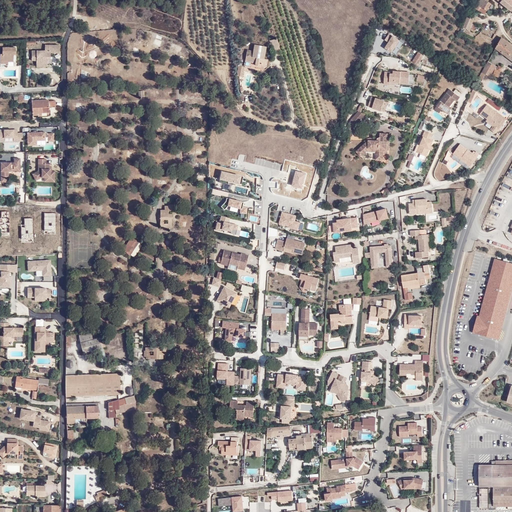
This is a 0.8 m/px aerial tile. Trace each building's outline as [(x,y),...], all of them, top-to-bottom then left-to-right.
[(484,14),(491,3),(485,0),(478,0),(477,4),(480,7),(478,10),(484,14)] [(511,0),(498,0),(511,10),(511,0)] [(469,29),(473,19),(467,17),(462,27),(469,29)] [(385,40),(389,43),(385,49),(393,54),(401,41),(389,34),(385,40)] [(84,45),(88,45),(88,41),(93,41),(93,35),(83,36),(84,45)] [(511,44),(501,37),(495,48),(511,60),(511,44)] [(31,60),(36,60),(36,62),(46,62),(46,59),(46,56),(48,56),(49,56),(49,52),(57,52),(57,44),(44,44),(44,50),(30,50),(31,60)] [(266,46),(254,44),(253,51),(247,50),(247,52),(245,60),(256,62),(255,65),(262,66),(266,67),(267,64),(268,59),(264,59),(266,46)] [(12,53),(15,53),(15,47),(1,47),(1,53),(0,53),(0,62),(5,62),(5,60),(12,60),(12,53)] [(81,63),(82,59),(79,58),(80,53),(74,52),(73,62),(81,63)] [(418,64),(422,57),(418,55),(414,61),(418,64)] [(496,66),(487,61),(481,71),(489,76),(490,73),(498,76),(503,67),(497,65),(496,66)] [(155,66),(155,75),(159,75),(159,72),(165,72),(165,66),(155,66)] [(384,71),(384,84),(389,84),(389,81),(399,81),(409,82),(409,71),(394,70),(393,72),(384,71)] [(122,81),(127,81),(127,78),(132,77),(132,72),(122,72),(122,81)] [(418,75),(415,84),(422,86),(425,77),(418,75)] [(174,95),(173,89),(163,90),(164,98),(168,98),(168,95),(174,95)] [(150,99),(154,99),(154,95),(159,95),(159,90),(150,90),(150,99)] [(438,113),(441,109),(444,112),(448,107),(454,99),(445,92),(439,100),(435,105),(436,105),(433,109),(438,113)] [(381,111),(385,112),(388,102),(385,101),(385,100),(371,96),(368,107),(381,111)] [(48,100),(31,100),(32,114),(37,114),(37,112),(42,112),(48,112),(48,106),(55,106),(55,101),(48,101),(48,100)] [(494,134),(504,121),(494,114),(496,112),(486,104),(479,114),(486,119),(484,121),(491,127),(489,130),(494,134)] [(355,124),(360,112),(354,110),(349,122),(355,124)] [(444,119),(447,115),(442,110),(439,115),(444,119)] [(504,121),(506,119),(496,112),(494,114),(504,121)] [(346,130),(352,132),(355,124),(349,122),(346,130)] [(17,133),(17,129),(0,129),(0,141),(22,142),(22,133),(17,133)] [(428,149),(429,149),(433,140),(430,139),(432,134),(424,130),(421,136),(422,137),(419,145),(416,152),(426,156),(428,149)] [(370,138),(367,138),(364,141),(356,150),(361,154),(364,151),(367,147),(377,147),(377,150),(377,159),(385,159),(384,154),(391,153),(391,148),(389,149),(389,131),(379,131),(379,135),(375,136),(375,137),(370,138)] [(54,149),(54,132),(27,133),(27,147),(44,146),(44,150),(54,149)] [(476,150),(474,153),(460,142),(452,153),(460,158),(462,156),(472,163),(480,153),(476,150)] [(196,147),(196,155),(205,155),(205,147),(196,147)] [(133,160),(133,155),(130,155),(130,150),(125,150),(125,160),(133,160)] [(460,158),(470,166),(472,163),(462,156),(460,158)] [(14,158),(14,162),(1,162),(1,181),(6,181),(6,175),(8,175),(8,170),(15,170),(15,165),(18,165),(18,162),(20,162),(20,158),(14,158)] [(54,171),(51,171),(51,163),(50,163),(46,163),(46,158),(38,158),(38,166),(38,167),(39,169),(36,171),(35,172),(38,177),(39,178),(41,176),(44,176),(50,176),(50,179),(54,179),(54,178),(54,171)] [(83,171),(74,171),(74,180),(78,180),(78,176),(83,176),(83,171)] [(228,180),(241,184),(243,176),(221,171),(220,175),(221,175),(221,177),(220,177),(218,182),(227,184),(228,180)] [(106,179),(106,188),(111,188),(111,185),(116,185),(116,179),(106,179)] [(190,200),(190,192),(180,192),(181,200),(190,200)] [(128,206),(132,206),(132,202),(137,202),(137,197),(128,197),(128,206)] [(225,210),(229,206),(241,209),(240,213),(247,214),(248,207),(243,207),(244,202),(227,198),(226,201),(221,206),(225,210)] [(417,214),(433,213),(432,201),(427,201),(427,198),(415,199),(415,202),(413,203),(409,203),(410,215),(417,214)] [(172,210),(173,205),(168,204),(168,206),(164,206),(164,210),(160,210),(159,226),(161,226),(161,229),(168,229),(168,228),(171,228),(171,218),(172,218),(172,214),(168,214),(168,210),(172,210)] [(107,206),(107,214),(112,214),(112,211),(117,210),(116,205),(107,206)] [(385,209),(376,212),(362,215),(363,224),(378,221),(387,218),(385,209)] [(298,229),(299,221),(294,220),(295,216),(282,212),(279,223),(288,225),(288,226),(298,229)] [(44,234),(55,234),(55,213),(43,213),(44,234)] [(127,218),(128,224),(137,222),(136,216),(127,218)] [(223,224),(217,223),(215,230),(220,231),(221,229),(230,231),(231,229),(236,230),(237,225),(228,223),(229,218),(221,216),(220,221),(223,222),(223,224)] [(188,224),(185,224),(185,218),(179,218),(180,228),(189,228),(188,224)] [(336,220),(336,223),(332,223),(333,233),(351,231),(351,228),(357,227),(356,218),(350,219),(336,220)] [(24,227),(21,227),(21,242),(33,242),(32,219),(24,219),(24,227)] [(110,226),(113,234),(117,232),(116,229),(121,228),(120,223),(110,226)] [(429,251),(431,251),(430,234),(421,234),(421,229),(410,230),(411,236),(415,235),(415,239),(418,239),(419,251),(415,252),(416,258),(429,256),(429,251)] [(134,258),(142,244),(131,238),(123,252),(134,258)] [(293,253),(302,256),(305,243),(286,238),(285,242),(277,240),(275,250),(283,252),(284,248),(293,251),(292,253),(293,253)] [(390,244),(387,244),(387,243),(383,243),(384,245),(369,246),(370,252),(365,253),(365,258),(370,258),(371,267),(377,266),(376,251),(385,250),(386,265),(392,265),(390,244)] [(353,263),(360,262),(359,247),(354,248),(352,246),(351,244),(335,246),(336,251),(333,252),(335,262),(341,261),(340,258),(353,256),(353,263)] [(237,269),(245,270),(249,255),(241,253),(241,254),(233,252),(224,250),(222,258),(219,257),(218,262),(221,262),(220,264),(228,266),(229,263),(238,266),(237,269)] [(498,338),(511,286),(511,262),(499,259),(495,258),(479,316),(477,316),(473,331),(482,334),(498,338)] [(50,271),(50,261),(27,262),(28,272),(41,271),(42,276),(50,276),(50,271)] [(113,274),(119,266),(114,262),(108,270),(113,274)] [(285,264),(277,262),(275,268),(284,270),(285,264)] [(9,272),(16,272),(16,265),(0,264),(0,272),(0,277),(0,287),(9,288),(9,278),(9,272)] [(336,268),(337,281),(357,280),(356,267),(336,268)] [(431,277),(429,268),(416,270),(417,273),(418,285),(426,284),(425,278),(431,277)] [(417,273),(406,275),(408,287),(418,285),(417,273)] [(319,285),(321,279),(302,274),(301,279),(304,280),(307,281),(306,288),(309,289),(312,289),(314,283),(319,285)] [(212,285),(219,287),(221,279),(214,278),(212,285)] [(306,288),(307,281),(304,280),(301,291),(308,292),(309,291),(309,289),(306,288)] [(217,301),(229,307),(236,293),(224,286),(217,301)] [(44,289),(34,289),(26,289),(26,296),(34,296),(34,297),(44,298),(44,289)] [(378,319),(387,320),(389,310),(390,310),(391,302),(383,301),(382,309),(370,307),(369,317),(373,318),(377,319),(378,319)] [(159,310),(163,309),(162,306),(157,307),(157,310),(154,311),(155,316),(160,315),(159,310)] [(352,317),(351,317),(351,311),(352,311),(352,306),(338,307),(339,315),(330,316),(330,323),(331,331),(338,330),(337,323),(344,323),(344,325),(353,324),(352,317)] [(309,334),(317,335),(318,322),(309,322),(310,308),(301,308),(301,322),(299,322),(299,335),(309,336),(309,334)] [(146,320),(145,315),(141,315),(141,310),(136,311),(137,321),(146,320)] [(280,326),(287,327),(287,312),(272,312),(272,324),(281,324),(280,326)] [(410,324),(423,324),(423,315),(410,315),(410,314),(405,313),(404,329),(410,329),(410,324)] [(222,327),(226,328),(225,340),(231,341),(232,336),(244,337),(245,329),(238,329),(239,323),(223,321),(222,327)] [(7,337),(22,337),(22,328),(8,328),(8,323),(0,322),(0,328),(2,328),(2,336),(0,336),(0,345),(7,346),(7,337)] [(49,342),(53,342),(53,333),(47,333),(44,333),(44,331),(44,327),(33,327),(33,333),(35,333),(35,339),(33,339),(33,352),(44,352),(44,346),(44,342),(49,342)] [(157,339),(156,330),(147,330),(148,340),(157,339)] [(80,343),(83,353),(97,349),(102,348),(105,347),(101,337),(80,343)] [(167,351),(168,351),(168,346),(163,346),(163,351),(159,351),(159,346),(155,346),(155,347),(145,347),(145,350),(144,350),(144,356),(146,356),(146,359),(163,359),(163,355),(167,355),(167,351)] [(102,366),(107,364),(102,348),(97,349),(102,366)] [(416,379),(423,380),(423,360),(415,360),(415,364),(400,363),(400,375),(407,375),(407,373),(411,373),(411,375),(416,375),(416,379)] [(376,375),(373,373),(373,370),(370,370),(370,362),(361,361),(360,379),(370,380),(369,382),(374,386),(378,379),(375,377),(376,375)] [(227,367),(228,368),(228,363),(223,363),(223,370),(218,370),(218,375),(227,375),(227,377),(227,384),(234,384),(234,372),(228,371),(228,370),(227,370),(227,367)] [(241,372),(234,372),(234,384),(234,386),(240,386),(250,387),(251,364),(241,364),(241,372)] [(342,401),(347,399),(347,387),(348,386),(345,382),(347,378),(339,375),(337,379),(336,378),(338,373),(332,370),(327,380),(327,385),(331,387),(329,391),(336,394),(340,401),(342,401)] [(297,377),(285,376),(277,375),(276,386),(284,387),(285,384),(296,385),(296,388),(305,389),(306,378),(297,377)] [(21,389),(27,389),(36,391),(37,384),(38,383),(38,381),(22,379),(22,376),(20,376),(16,376),(16,382),(15,387),(21,387),(21,389)] [(67,378),(68,386),(68,397),(105,395),(119,395),(118,376),(105,376),(69,378),(67,378)] [(201,403),(201,398),(192,398),(192,406),(197,406),(197,403),(201,403)] [(115,409),(119,409),(118,399),(108,402),(109,417),(115,417),(115,409)] [(238,400),(230,400),(230,408),(237,409),(237,419),(245,420),(245,416),(254,417),(254,405),(246,404),(238,404),(238,400)] [(294,408),(294,402),(284,402),(284,408),(281,408),(281,420),(291,421),(291,408),(294,408)] [(81,418),(85,418),(86,418),(98,417),(97,406),(85,406),(67,407),(67,418),(76,418),(81,418)] [(40,430),(49,431),(51,421),(40,419),(41,416),(35,415),(31,410),(21,408),(19,418),(34,421),(33,426),(39,427),(40,430)] [(160,423),(166,422),(165,416),(155,417),(155,426),(160,425),(160,423)] [(371,430),(376,430),(377,417),(370,417),(370,418),(364,418),(364,422),(356,422),(356,430),(364,430),(364,428),(371,428),(371,430)] [(411,425),(402,425),(402,436),(411,436),(411,433),(420,433),(420,436),(425,436),(425,427),(420,427),(420,422),(411,422),(411,425)] [(335,428),(335,423),(328,423),(327,442),(333,442),(333,439),(337,440),(342,440),(343,429),(335,428)] [(309,434),(321,433),(320,425),(308,426),(309,434)] [(307,434),(308,438),(288,439),(289,447),(297,447),(297,450),(306,449),(305,447),(313,446),(312,434),(307,434)] [(246,436),(245,449),(256,450),(256,456),(261,456),(261,440),(251,440),(251,436),(246,436)] [(240,437),(231,437),(231,441),(219,441),(218,446),(220,446),(220,451),(222,451),(222,455),(227,455),(227,452),(239,453),(239,445),(237,445),(237,441),(239,442),(240,437)] [(8,453),(17,453),(17,455),(17,459),(23,459),(23,446),(17,447),(17,440),(8,440),(8,447),(4,447),(0,450),(0,455),(3,458),(6,455),(8,453)] [(420,458),(421,462),(426,461),(425,444),(421,444),(416,444),(417,451),(407,451),(408,459),(420,458)] [(54,460),(57,448),(44,445),(43,452),(49,453),(48,459),(54,460)] [(364,462),(357,457),(353,458),(353,451),(347,452),(348,458),(338,459),(339,466),(349,465),(349,466),(354,465),(360,469),(364,462)] [(511,464),(495,464),(492,464),(480,464),(480,486),(488,485),(488,508),(495,508),(495,504),(511,503),(511,464)] [(416,478),(406,479),(400,481),(404,490),(407,488),(413,488),(417,488),(424,489),(425,480),(416,478)] [(352,492),(358,489),(357,484),(343,486),(344,487),(341,488),(333,489),(333,488),(328,489),(329,495),(333,494),(334,500),(343,498),(343,497),(348,496),(347,493),(352,492)] [(45,497),(46,487),(26,486),(26,496),(45,497)] [(268,493),(268,496),(272,495),(272,499),(278,499),(279,501),(293,500),(292,490),(268,493)] [(234,511),(237,510),(236,511),(244,511),(243,496),(218,498),(219,506),(233,505),(234,511)] [(162,511),(163,511),(171,507),(166,500),(158,505),(162,511)] [(298,511),(306,510),(305,502),(298,503),(298,511)]
